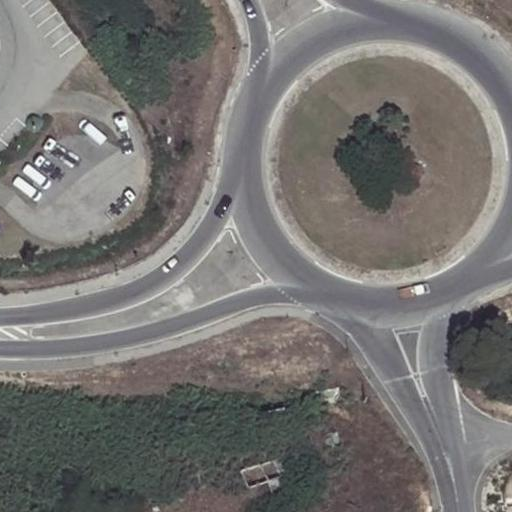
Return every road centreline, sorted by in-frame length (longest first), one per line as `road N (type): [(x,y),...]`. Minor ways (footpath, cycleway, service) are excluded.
road 1 (tertiary): [(0,347),(133,338),(310,286)]
road 2 (tertiary): [(236,157),(225,201),(172,272),(105,302),(0,319)]
road 3 (unclassified): [(331,295),(401,373),(445,453)]
road 4 (secondary): [(511,104),(460,41),(383,17)]
road 5 (unclassified): [(445,453),(427,349),(427,295)]
road 6 (secondary): [(236,157),(255,232),(310,286)]
road 7 (secondary): [(383,17),(314,32),(260,79)]
